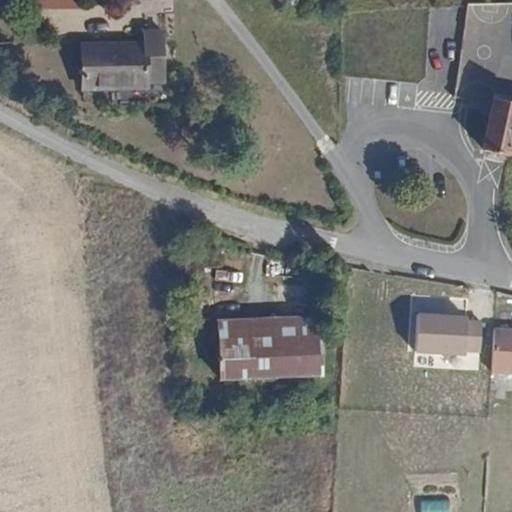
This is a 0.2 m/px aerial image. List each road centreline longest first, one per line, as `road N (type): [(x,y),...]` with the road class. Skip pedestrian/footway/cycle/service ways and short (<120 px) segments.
road 1 (residential): [(511,281),(383,259),(184,203),(0,111)]
road 2 (track): [(213,0),(346,171)]
